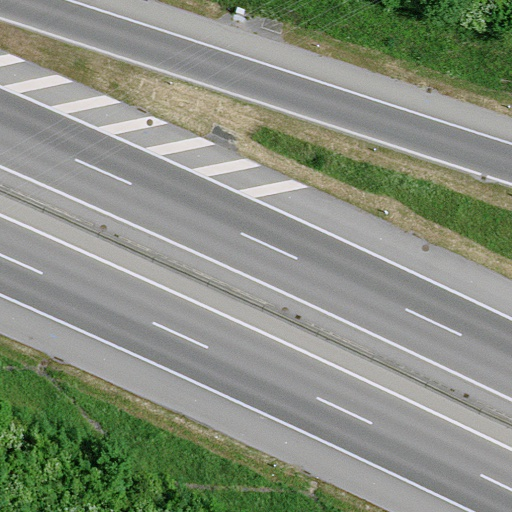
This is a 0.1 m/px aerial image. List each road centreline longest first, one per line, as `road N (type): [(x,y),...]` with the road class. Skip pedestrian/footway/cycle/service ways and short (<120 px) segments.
road 1 (motorway): [(0,254),(511,490)]
road 2 (motorway): [(511,360),(0,126)]
road 3 (motorway): [(511,163),(5,0)]
